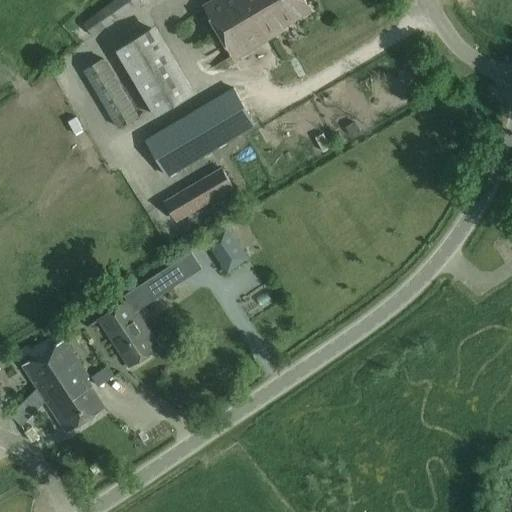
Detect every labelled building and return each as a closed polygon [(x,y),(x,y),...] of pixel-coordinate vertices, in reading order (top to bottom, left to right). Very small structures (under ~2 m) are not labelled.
[(94,36),(142,2),(140,0),(114,0),(83,21),(94,36)] [(214,0),(205,6),(236,57),(275,34),(272,29),(277,26),(281,27),(310,10),(304,0),(214,0)] [(159,114),(195,92),(155,27),(119,49),(159,114)] [(139,115),(104,59),(85,70),(120,127),(139,115)] [(304,62),(242,89),(251,110),(288,93),(287,90),(311,79),(304,62)] [(256,124),(234,87),(148,138),(169,175),(256,124)] [(359,131),(355,123),(347,127),(352,135),(359,131)] [(238,155),(253,147),(247,135),(232,143),(238,155)] [(223,168),(166,201),(177,219),(233,186),(223,168)] [(228,226),(208,240),(229,271),(249,257),(228,226)] [(180,276),(172,263),(156,273),(164,286),(180,276)] [(99,317),(130,365),(160,345),(129,298),(99,317)] [(23,363),(66,430),(103,406),(86,379),(90,377),(65,339),(23,363)] [(112,377),(105,367),(92,376),(98,386),(112,377)] [(8,410),(20,422),(29,412),(17,401),(8,410)]
